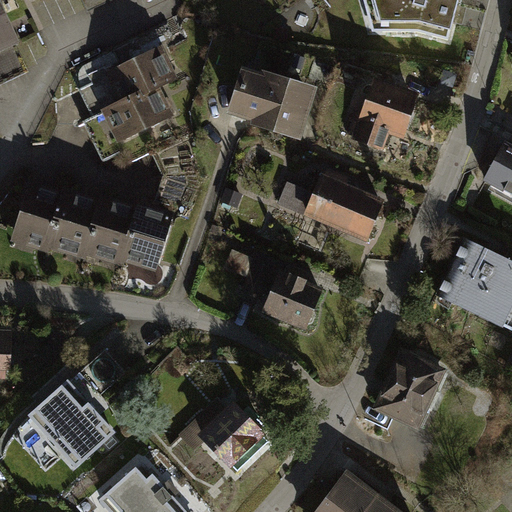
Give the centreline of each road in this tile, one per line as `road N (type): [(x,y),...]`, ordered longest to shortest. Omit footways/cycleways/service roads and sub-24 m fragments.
road 1 (residential): [(502,0),(454,152),(340,413)]
road 2 (residential): [(0,294),(172,315),(234,332),(284,362),(340,413)]
road 3 (residential): [(340,413),(269,511)]
